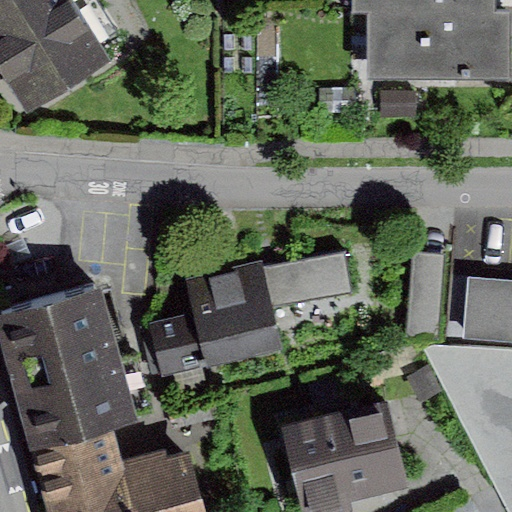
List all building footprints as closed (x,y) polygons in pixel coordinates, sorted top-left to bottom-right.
[(85,0),(0,0),(0,56),(24,96),(112,44),(85,0)] [(497,1),(397,0),(368,0),(368,64),(509,66),(510,1),(497,1)] [(416,88),(381,89),(382,112),(416,112),(416,88)] [(511,273),(471,270),(466,333),(511,336),(511,273)] [(259,275),(142,305),(159,372),(276,342),(259,275)] [(83,293),(0,310),(0,336),(11,390),(35,502),(37,511),(198,511),(183,443),(118,456),(83,293)] [(382,398),(271,424),(291,507),(402,480),(382,398)]
